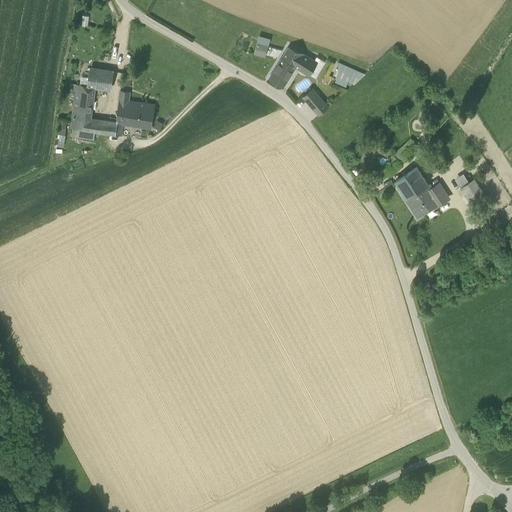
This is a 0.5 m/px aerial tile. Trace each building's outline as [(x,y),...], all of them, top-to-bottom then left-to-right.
[(257,55),(268,57),(269,48),(258,46),(257,55)] [(282,58),(283,58),(296,66),(295,67),(307,75),(315,62),(303,54),(288,48),(282,58)] [(283,88),(295,67),(296,66),(283,58),(269,79),(283,88)] [(92,84),(111,86),(113,68),(93,65),(90,83),(92,84)] [(333,76),(353,84),(358,73),(344,67),(343,69),(337,67),(333,76)] [(80,114),(78,127),(97,130),(99,131),(101,121),(95,120),(96,118),(96,116),(90,115),(92,84),(90,83),(81,82),(78,113),(80,114)] [(303,97),(319,116),(328,107),(312,89),(303,97)] [(121,98),(131,99),(132,91),(124,90),(122,90),(121,98)] [(126,124),(152,128),(155,103),(131,99),(121,98),(118,121),(117,122),(126,124)] [(110,120),(96,118),(95,120),(101,121),(99,131),(108,132),(110,120)] [(67,134),(69,120),(61,119),(59,132),(67,134)] [(108,132),(124,135),(126,124),(117,122),(118,121),(110,120),(108,132)] [(96,138),(97,130),(78,127),(77,135),(96,138)] [(401,147),(409,138),(406,135),(397,144),(401,147)] [(395,154),(402,162),(418,147),(411,139),(395,154)] [(378,172),(383,178),(399,164),(394,158),(378,172)] [(396,181),(407,199),(428,185),(417,167),(396,181)] [(461,187),(474,207),(487,199),(474,179),(461,187)] [(407,199),(418,215),(439,201),(433,192),(428,185),(407,199)] [(433,192),(439,201),(446,197),(440,187),(433,192)]
